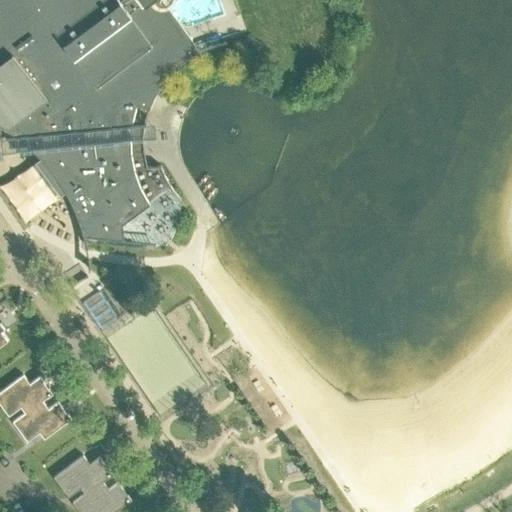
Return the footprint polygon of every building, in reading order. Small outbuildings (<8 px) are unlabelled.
[(0,125),(3,127),(7,130),(11,133),(16,136),(14,136),(14,137),(15,142),(16,149),(29,147),(32,149),(34,152),(37,155),(39,157),(42,160),(40,161),(61,191),(63,190),(65,193),(68,197),(70,201),(72,206),(74,211),(76,215),(78,220),(79,224),(81,229),(82,234),(82,241),(122,245),(123,238),(122,223),(171,187),(169,184),(167,181),(166,179),(164,176),(163,173),(162,170),(160,166),(147,167),(146,165),(145,162),(145,159),(144,156),(144,153),(144,148),(143,143),(143,139),(142,134),(143,127),(144,122),(146,115),(146,109),(148,105),(155,89),(156,86),(164,75),(174,65),(196,49),(190,37),(183,27),(167,5),(163,0),(0,0),(0,73),(3,73),(4,81),(0,81),(0,125)] [(23,170),(27,181),(45,175),(41,163),(23,170)] [(86,300),(102,327),(120,316),(103,289),(86,300)] [(19,405),(23,410),(41,398),(51,391),(38,374),(28,381),(22,372),(0,388),(0,403),(7,413),(19,405)] [(12,418),(26,438),(38,429),(43,436),(70,416),(57,399),(47,406),(41,398),(23,410),(12,418)] [(186,433),(198,429),(192,413),(180,417),(186,433)] [(177,422),(168,426),(188,461),(196,456),(177,422)] [(79,485),(84,491),(101,479),(111,472),(98,454),(88,462),(82,453),(53,474),(68,494),(79,485)] [(72,500),(80,511),(95,511),(98,510),(99,511),(109,511),(125,501),(130,497),(116,479),(107,487),(101,479),(84,491),(72,500)]
